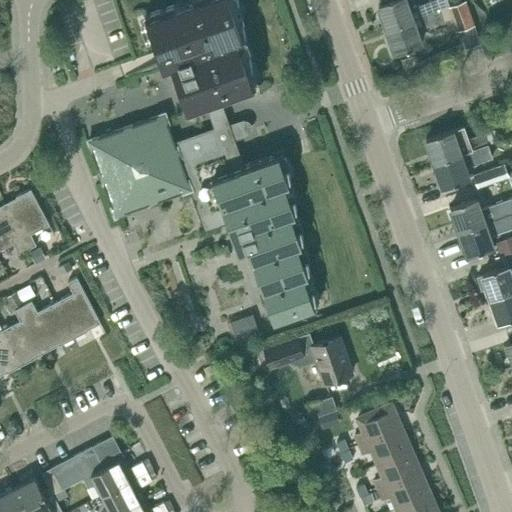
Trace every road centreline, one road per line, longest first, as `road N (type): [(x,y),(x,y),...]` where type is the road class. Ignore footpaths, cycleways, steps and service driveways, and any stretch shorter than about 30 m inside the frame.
road 1 (tertiary): [(506,511),(372,127)]
road 2 (residential): [(190,511),(125,408),(0,463)]
road 3 (residential): [(0,163),(30,130),(25,0)]
road 4 (residential): [(372,127),(511,79)]
road 5 (tertiary): [(372,127),(326,0)]
